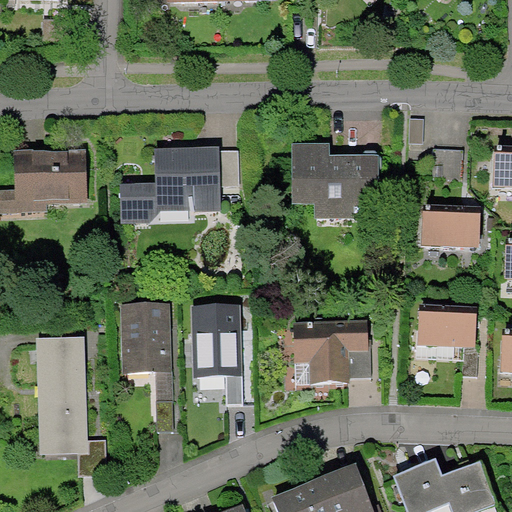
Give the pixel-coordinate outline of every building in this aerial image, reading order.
[(425,123),(410,122),(409,149),(423,149),(425,123)] [(333,149),(294,150),(295,208),(318,208),(318,220),(375,220),(374,165),(333,165),(333,149)] [(464,155),(435,154),(433,196),(462,197),(464,155)] [(511,154),(499,154),(497,191),(511,192),(511,154)] [(91,159),(17,158),(17,194),(0,194),(0,216),(46,217),(46,209),(91,209),(91,159)] [(236,158),(162,159),(162,193),(124,194),(124,226),(153,225),(162,215),(221,214),(221,188),(236,188),(236,158)] [(488,213),(429,210),(427,252),(486,256),(488,213)] [(246,311),(196,314),(200,379),(219,378),(221,411),(253,409),(246,311)] [(174,312),(122,313),(124,380),(157,379),(159,434),(178,433),(174,312)] [(484,314),(424,312),(422,363),(466,365),(466,383),(482,383),(484,314)] [(372,328),(296,330),(298,393),(338,391),(353,385),(373,384),(372,328)] [(511,333),(504,333),(501,385),(511,385),(511,333)] [(88,345),(41,346),(42,459),(90,459),(88,345)] [(443,468),(398,485),(407,511),(501,511),(485,471),(449,484),(443,468)] [(378,511),(362,472),(276,507),(278,511),(378,511)]
